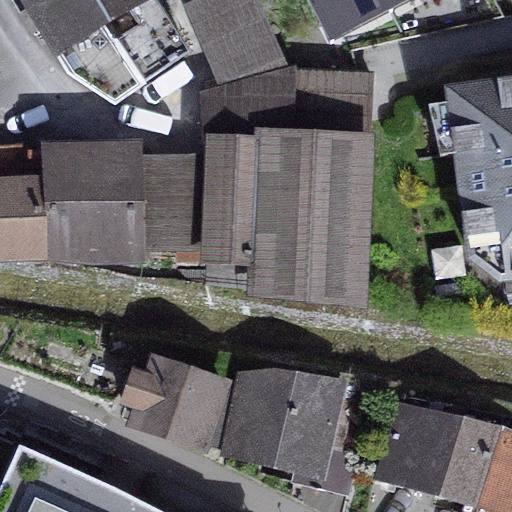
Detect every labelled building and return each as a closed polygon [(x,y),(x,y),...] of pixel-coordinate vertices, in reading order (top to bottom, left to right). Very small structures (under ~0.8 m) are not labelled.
[(67,73),(115,104),(141,84),(92,0),(24,0),(32,12),(43,32),(67,73)] [(157,0),(92,0),(141,84),(190,55),(157,0)] [(182,0),(187,9),(208,0),(182,0)] [(208,0),(187,9),(221,88),(287,71),(255,0),(208,0)] [(306,0),(321,28),(374,0),(306,0)] [(32,38),(43,32),(32,12),(21,18),(32,38)] [(295,74),(295,71),(202,95),(205,144),(213,144),(213,157),(208,251),(207,261),(210,261),(210,285),(360,301),(370,77),(295,74)] [(511,85),(450,94),(472,261),(500,282),(506,282),(509,306),(511,305),(511,85)] [(47,258),(137,255),(137,254),(138,159),(138,149),(31,154),(30,146),(0,149),(0,184),(47,184),(50,205),(44,205),(47,258)] [(137,254),(208,251),(213,157),(138,159),(137,254)] [(0,230),(1,230),(2,259),(47,258),(44,205),(50,205),(47,184),(0,184),(0,230)] [(125,404),(139,409),(134,426),(201,448),(222,386),(140,359),(125,404)] [(298,472),(321,477),(341,391),(342,384),(275,373),(244,376),(240,396),(226,394),(210,447),(227,455),(298,472)] [(356,395),(341,391),(321,477),(298,472),(295,486),(321,492),(348,498),(358,456),(343,453),(356,395)] [(402,407),(379,480),(387,482),(478,508),(502,432),(402,407)] [(511,511),(511,436),(502,432),(478,508),(490,511),(511,511)] [(107,511),(116,493),(20,449),(0,494),(0,511),(154,511),(135,502),(129,511),(107,511)] [(107,511),(129,511),(135,502),(116,493),(107,511)]
